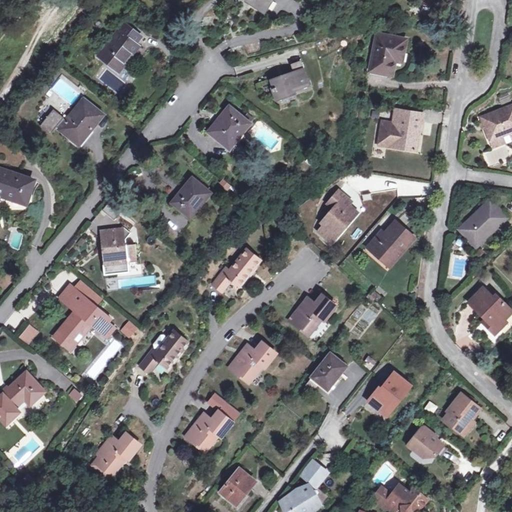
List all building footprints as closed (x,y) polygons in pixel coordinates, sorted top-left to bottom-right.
[(249,0),(247,4),(268,14),(275,0),(249,0)] [(125,25),(99,57),(120,73),(140,48),(137,45),(142,38),(125,25)] [(405,58),(407,45),(379,39),(372,75),(394,80),(398,57),(405,58)] [(285,82),(283,75),(274,78),(282,101),(299,96),(299,97),(314,92),(308,74),(285,82)] [(72,134),(83,143),(104,117),(86,101),(69,122),(55,111),(42,127),(52,135),(59,127),(62,130),(69,137),(72,134)] [(210,133),(229,148),(242,133),(245,135),(253,126),(231,108),(223,117),(224,118),(210,133)] [(511,135),(511,108),(480,122),(489,144),(511,135)] [(411,112),(395,109),(392,123),(381,120),(376,144),(415,151),(420,122),(409,120),(411,112)] [(242,133),(229,148),(232,151),(245,135),(242,133)] [(80,146),(83,143),(72,134),(69,137),(80,146)] [(0,201),(2,196),(30,207),(37,186),(0,172),(0,201)] [(214,196),(197,181),(177,205),(194,219),(214,196)] [(321,224),(323,226),(318,232),(331,244),(346,228),(343,226),(355,212),(342,201),(345,198),(338,192),(327,205),(333,210),(321,224)] [(508,220),(491,203),(460,234),(476,249),(488,236),(490,238),(508,220)] [(111,204),(105,211),(117,221),(123,213),(111,204)] [(386,238),(383,234),(369,250),(386,266),(400,252),(403,254),(415,241),(398,225),(386,238)] [(101,241),(104,265),(128,262),(128,260),(137,258),(136,245),(126,246),(123,244),(131,234),(121,226),(114,234),(109,231),(101,241)] [(229,271),(226,267),(212,284),(213,285),(220,292),(231,281),(238,287),(261,260),(247,249),(229,271)] [(85,285),(80,292),(90,301),(94,295),(96,293),(85,285)] [(80,292),(75,288),(66,299),(81,312),(79,315),(58,341),(72,352),(80,343),(75,339),(80,333),(85,338),(94,327),(96,328),(112,341),(120,332),(113,326),(116,323),(98,308),(103,302),(94,295),(90,301),(80,292)] [(490,324),(486,327),(495,336),(501,330),(498,327),(504,322),(511,313),(511,312),(496,296),(493,299),(484,290),(470,304),(485,319),(490,324)] [(337,308),(322,296),(315,306),(307,300),(290,321),(308,334),(320,319),(325,323),(337,308)] [(81,312),(66,299),(63,302),(79,315),(81,312)] [(507,325),(504,322),(498,327),(501,330),(507,325)] [(141,330),(133,325),(126,335),(134,340),(141,330)] [(80,343),(72,352),(74,354),(96,328),(94,327),(85,338),(80,333),(75,339),(80,343)] [(34,329),(24,340),(32,347),(41,335),(34,329)] [(156,348),(153,345),(139,362),(148,370),(157,358),(166,365),(185,341),(172,330),(168,335),(157,349),(156,348)] [(156,348),(157,349),(168,335),(163,332),(160,332),(153,341),(156,348)] [(263,370),(275,355),(261,343),(259,345),(254,352),(247,346),(247,345),(228,367),(245,381),(257,366),(263,370)] [(347,367),(331,355),(312,378),(328,391),(347,367)] [(369,402),(385,415),(396,401),(400,404),(413,389),(396,375),(382,390),(380,389),(369,402)] [(27,402),(32,409),(47,398),(30,376),(3,396),(0,397),(0,414),(7,425),(19,416),(23,413),(19,408),(27,402)] [(70,397),(80,404),(86,396),(76,389),(70,397)] [(208,403),(217,411),(225,402),(215,394),(208,403)] [(469,421),(471,423),(481,412),(463,396),(448,414),(450,416),(444,423),(462,438),(471,427),(466,424),(469,421)] [(396,401),(385,415),(388,418),(400,404),(396,401)] [(225,402),(217,411),(231,423),(240,413),(225,402)] [(216,437),(220,440),(233,425),(231,423),(217,411),(213,417),(210,420),(203,414),(185,436),(203,451),(216,437)] [(424,460),(436,459),(445,448),(423,430),(409,447),(424,460)] [(131,462),(143,445),(128,434),(125,437),(123,440),(121,443),(113,437),(98,456),(103,460),(96,470),(111,482),(122,466),(121,465),(126,458),(131,462)] [(313,494),(328,474),(314,463),(303,477),(309,487),(281,505),(285,511),(312,511),(321,507),(313,494)] [(256,483),(239,470),(221,494),(237,507),(256,483)] [(390,494),(380,487),(371,497),(390,511),(397,505),(396,504),(398,501),(402,504),(403,511),(411,511),(411,508),(420,507),(428,496),(414,485),(410,490),(400,482),(392,492),(390,494)] [(382,484),(380,487),(390,494),(392,492),(382,484)]
